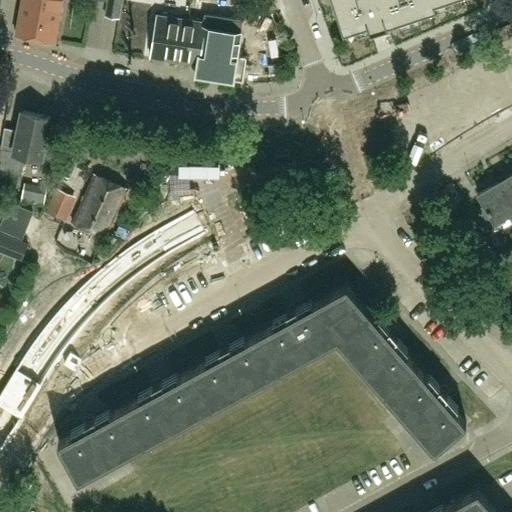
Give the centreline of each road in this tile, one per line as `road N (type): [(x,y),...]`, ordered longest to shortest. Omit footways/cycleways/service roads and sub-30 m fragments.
road 1 (residential): [(372,216),(45,404),(28,406),(0,390)]
road 2 (unclassified): [(0,59),(208,104),(278,107),(324,97)]
road 3 (residential): [(511,372),(372,216)]
road 4 (unclassified): [(511,55),(453,94),(345,146)]
road 5 (residential): [(363,511),(511,431)]
road 6 (residential): [(372,216),(511,128)]
